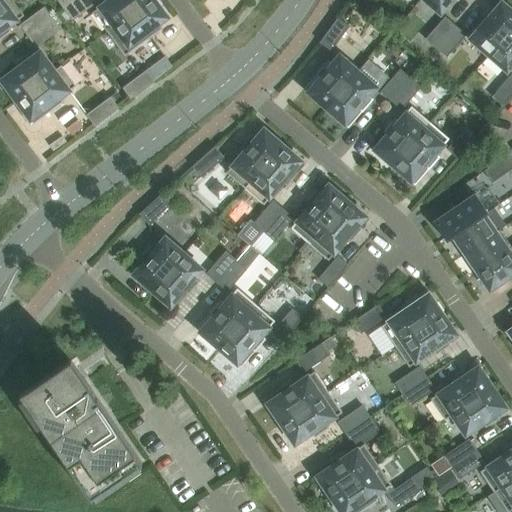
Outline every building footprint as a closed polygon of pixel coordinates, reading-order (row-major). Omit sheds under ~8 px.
[(8,27),(24,16),(11,0),(3,0),(0,2),(0,40),(11,32),(8,27)] [(56,0),(64,10),(77,0),(56,0)] [(72,21),(97,3),(94,0),(77,0),(64,10),(72,21)] [(107,32),(150,0),(109,0),(92,13),(107,32)] [(161,29),(158,25),(168,18),(161,9),(162,7),(157,0),(154,0),(150,0),(107,32),(125,56),(155,34),(161,29)] [(459,0),(423,0),(440,15),(452,0),(455,0),(458,2),(459,0)] [(488,56),(511,28),(511,8),(511,10),(502,2),(494,11),(490,8),(479,20),(483,24),(469,40),(488,56)] [(28,37),(52,19),(44,8),(20,26),(28,37)] [(436,49),(456,26),(445,17),(425,40),(436,49)] [(36,48),(60,30),(52,19),(28,37),(36,48)] [(331,51),(349,27),(338,19),(320,43),(331,51)] [(446,58),(466,35),(456,26),(436,49),(446,58)] [(511,28),(488,56),(507,72),(511,66),(511,28)] [(16,101),(55,71),(41,52),(31,59),(28,54),(14,65),(17,69),(1,81),(8,90),(6,92),(12,100),(14,99),(16,101)] [(326,109),(358,72),(339,55),(332,64),(328,61),(325,64),(326,64),(304,90),(326,109)] [(369,96),(375,90),(377,91),(389,78),(368,60),(358,72),(326,109),(328,110),(326,112),(334,119),(336,117),(345,125),(358,109),(362,113),(373,100),(369,96)] [(61,99),(77,87),(61,67),(55,71),(16,101),(33,124),(64,102),(61,99)] [(390,101),(410,78),(400,70),(380,92),(390,101)] [(131,100),(155,82),(147,71),(123,88),(131,100)] [(503,107),(511,95),(511,75),(492,97),(503,107)] [(401,110),(421,88),(410,78),(390,101),(401,110)] [(95,127),(119,109),(110,97),(86,115),(95,127)] [(393,166),(430,123),(412,107),(399,122),(395,119),(383,132),(387,135),(374,150),(383,158),(381,160),(389,167),(391,165),(393,166)] [(436,154),(449,139),(430,123),(393,166),(411,182),(425,166),(429,169),(437,160),(437,161),(440,157),(436,154)] [(457,159),(477,136),(467,127),(447,150),(457,159)] [(245,189),(282,146),(281,144),(282,142),(274,135),(273,137),(264,130),(256,138),(253,135),(247,141),(242,147),(245,150),(226,173),(245,189)] [(286,186),(305,165),(282,146),(245,189),(264,205),(283,183),(286,186)] [(202,177),(224,157),(215,147),(192,167),(202,177)] [(492,183),(511,169),(511,158),(509,154),(484,171),(492,183)] [(310,244),(347,201),(345,200),(347,198),(339,191),(337,193),(328,185),(321,194),(317,191),(306,203),(310,207),(291,228),(310,244)] [(149,225),(171,205),(162,194),(139,214),(149,225)] [(449,238),(488,213),(475,194),(433,222),(441,234),(445,232),(449,238)] [(264,232),(283,210),(273,201),(253,224),(264,232)] [(354,238),(362,229),(358,226),(365,217),(347,201),(310,244),(328,261),(348,239),(351,242),(354,238)] [(274,241),(293,219),(283,210),(264,232),(274,241)] [(465,254),(499,230),(496,232),(485,215),(449,238),(445,240),(446,242),(453,237),(465,254)] [(477,272),(511,248),(499,230),(465,254),(477,272)] [(152,291),(184,254),(162,234),(130,272),(152,291)] [(511,248),(477,272),(490,290),(511,275),(511,248)] [(217,283),(236,261),(226,252),(206,274),(217,283)] [(199,281),(195,278),(203,270),(184,254),(152,291),(154,293),(152,294),(160,301),(162,300),(170,307),(184,291),(188,294),(199,281)] [(328,288),(348,265),(337,256),(318,279),(328,288)] [(227,292),(247,270),(236,261),(217,283),(227,292)] [(283,277),(274,288),(285,297),(294,286),(283,277)] [(219,348),(256,305),(237,289),(225,304),(221,300),(210,313),(214,316),(200,332),(209,340),(207,342),(215,349),(217,347),(219,348)] [(395,347),(442,315),(441,313),(443,311),(437,303),(435,304),(429,294),(419,301),(416,297),(409,301),(403,306),(405,310),(381,326),(395,347)] [(262,336),(274,321),(256,305),(219,348),(237,364),(251,348),(255,352),(263,343),(266,339),(262,336)] [(361,334),(386,317),(378,305),(353,322),(361,334)] [(283,341),(303,318),(292,309),(273,332),(283,341)] [(447,341),(456,335),(442,315),(395,347),(409,367),(433,351),(436,355),(449,345),(447,341)] [(328,356),(326,353),(337,346),(331,337),(321,344),(296,361),(304,373),(328,356)] [(142,463),(85,379),(71,359),(19,394),(33,414),(90,498),(142,463)] [(403,395),(427,378),(419,366),(395,383),(403,395)] [(445,419),(450,416),(492,387),(491,386),(493,384),(487,376),(485,377),(478,367),(469,374),(466,370),(452,379),(455,383),(431,399),(445,419)] [(328,392),(312,368),(291,382),(289,378),(262,396),(281,424),(328,392)] [(410,406),(435,389),(427,378),(403,395),(410,406)] [(496,414),(506,408),(492,387),(450,416),(464,436),(482,424),(485,428),(499,418),(496,414)] [(329,428),(326,423),(342,413),(328,392),(281,424),(282,426),(280,428),(286,436),(288,435),(295,445),(312,433),(315,437),(322,432),(329,428)] [(345,434),(370,417),(362,406),(338,423),(345,434)] [(353,445),(378,429),(370,417),(345,434),(353,445)] [(452,468),(477,451),(469,439),(444,456),(452,468)] [(494,492),(500,488),(511,480),(511,444),(501,452),(504,456),(480,472),(494,492)] [(330,497),(377,465),(364,445),(348,456),(345,452),(331,461),(334,465),(317,477),(323,487),(321,488),(327,496),(329,495),(330,497)] [(460,479),(485,462),(477,451),(452,468),(460,479)] [(376,497),(392,486),(377,465),(330,497),(340,511),(360,511),(378,500),(376,497)] [(412,478),(387,495),(395,507),(420,490),(412,478)] [(511,480),(500,488),(511,505),(511,480)]
